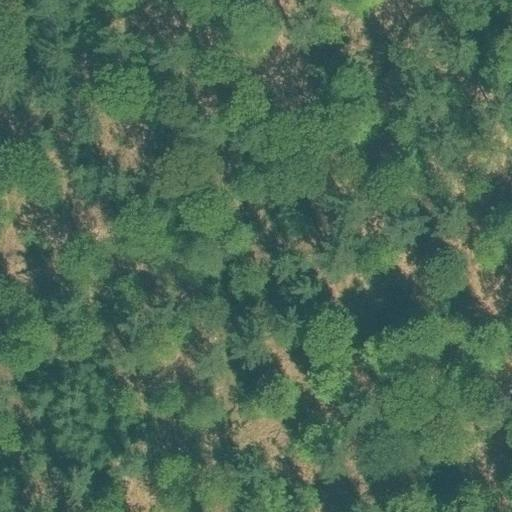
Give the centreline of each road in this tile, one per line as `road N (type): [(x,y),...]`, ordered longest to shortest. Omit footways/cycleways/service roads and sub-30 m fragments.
road 1 (track): [(235,0),(237,511)]
road 2 (track): [(236,440),(511,427)]
